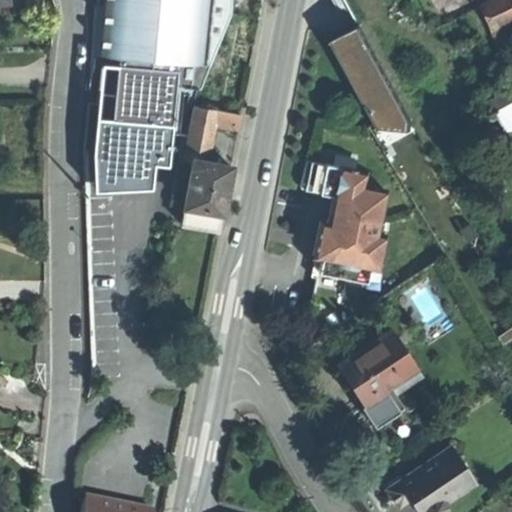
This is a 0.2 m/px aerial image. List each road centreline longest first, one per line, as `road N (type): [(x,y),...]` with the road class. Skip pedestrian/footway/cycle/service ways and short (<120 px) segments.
road 1 (residential): [(53,511),(66,359),(61,132),(71,9)]
road 2 (secondary): [(294,0),(215,369)]
road 3 (residential): [(215,369),(266,392),(341,511)]
road 4 (unknown): [(215,369),(125,388),(59,437)]
road 5 (secondary): [(215,369),(188,511)]
